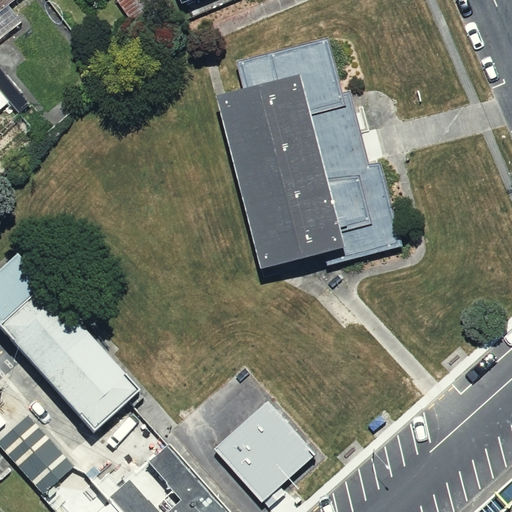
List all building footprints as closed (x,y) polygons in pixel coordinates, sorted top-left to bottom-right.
[(0,0),(0,16),(24,0),(0,0)] [(160,20),(149,0),(113,0),(132,35),(160,20)] [(226,94),(216,97),(259,269),(324,254),(327,266),(404,246),(384,167),(379,168),(377,160),(371,162),(350,91),(343,93),(328,38),(237,62),(244,89),(226,94)] [(0,275),(0,333),(97,442),(144,401),(18,260),(0,275)] [(267,401),(214,448),(262,502),(315,455),(267,401)] [(29,418),(0,443),(0,450),(43,498),(75,470),(29,418)] [(110,499),(120,511),(229,511),(168,444),(110,499)] [(120,511),(110,499),(95,511),(120,511)]
